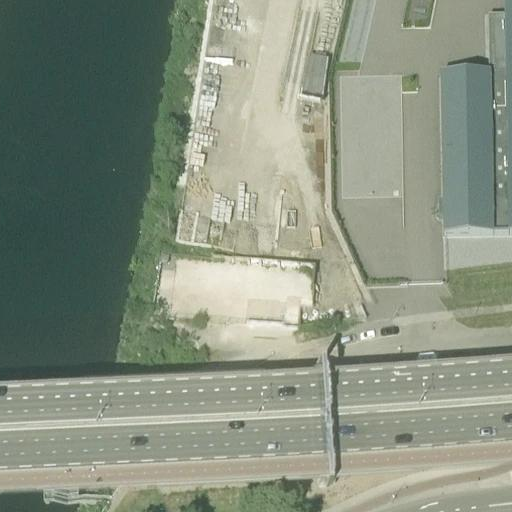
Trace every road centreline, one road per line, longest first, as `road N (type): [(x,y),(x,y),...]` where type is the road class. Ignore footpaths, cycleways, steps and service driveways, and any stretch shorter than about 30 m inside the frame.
road 1 (primary): [(0,453),(511,424)]
road 2 (primary): [(511,383),(0,411)]
